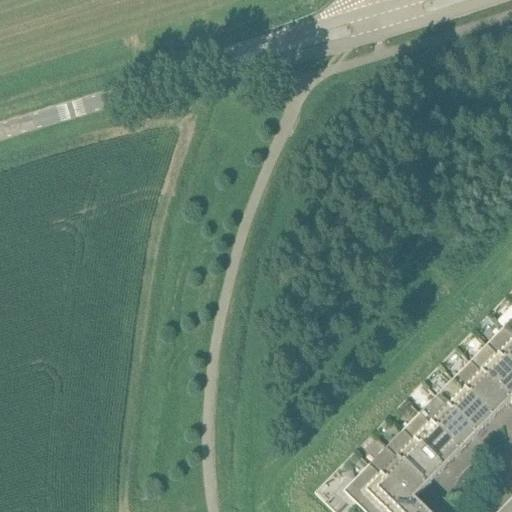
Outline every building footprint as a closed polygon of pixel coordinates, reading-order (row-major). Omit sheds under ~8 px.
[(511,339),(504,332),(488,349),(511,372),(511,339)] [(476,438),(511,473),(511,350),(452,413),(476,438)] [(476,438),(452,413),(438,400),(421,417),(460,455),(476,438)] [(460,455),(421,417),(404,434),(443,472),(460,455)] [(443,472),(404,434),(388,451),(426,489),(443,472)] [(364,511),(419,511),(420,511),(412,503),(426,489),(388,451),(353,487),(354,488),(348,494),(359,504),(358,505),(364,511)] [(511,511),(511,503),(503,511),(511,511)]
